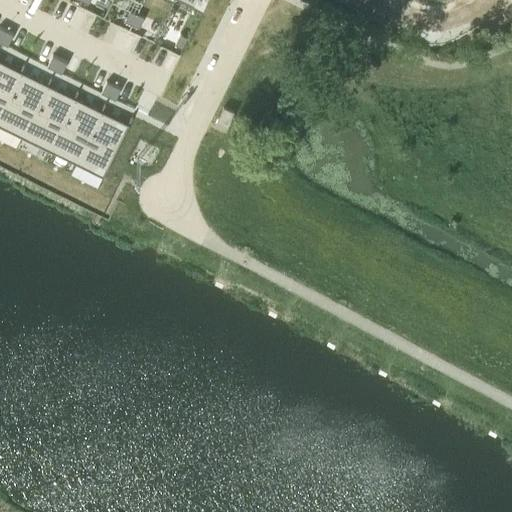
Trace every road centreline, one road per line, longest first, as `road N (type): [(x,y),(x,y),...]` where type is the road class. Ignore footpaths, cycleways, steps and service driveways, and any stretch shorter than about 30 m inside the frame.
road 1 (residential): [(243,262),(190,230),(179,207),(192,139),(259,0)]
road 2 (unclassified): [(511,404),(243,262)]
road 3 (residential): [(165,89),(0,7)]
road 4 (tertiary): [(499,0),(436,30),(354,0)]
